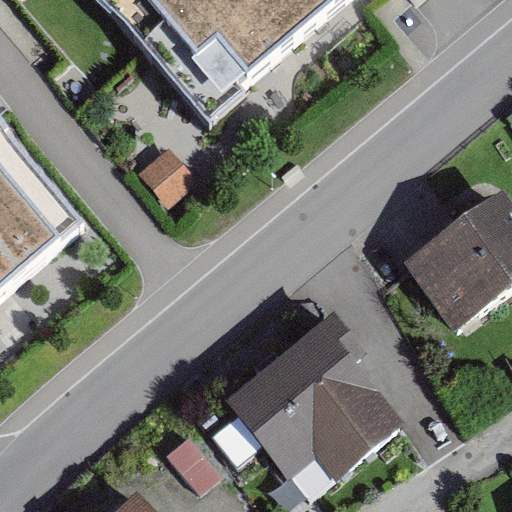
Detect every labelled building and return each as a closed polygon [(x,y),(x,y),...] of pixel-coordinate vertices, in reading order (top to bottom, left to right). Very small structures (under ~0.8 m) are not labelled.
[(145,0),(229,100),(349,0),(145,0)] [(0,176),(0,281),(52,239),(0,176)] [(511,227),(493,202),(403,270),(458,343),(511,302),(511,227)] [(329,327),(228,409),(297,494),(331,467),(348,489),(416,434),(329,327)] [(174,466),(214,493),(232,468),(191,440),(174,466)]
